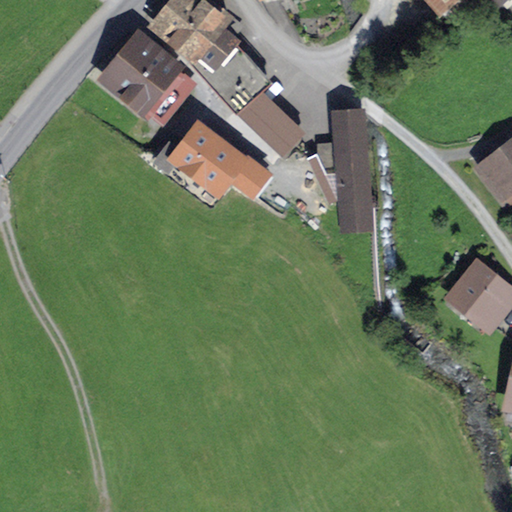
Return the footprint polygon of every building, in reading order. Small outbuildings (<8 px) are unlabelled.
[(195,0),(168,0),(147,25),(195,64),(236,113),(260,88),(216,41),(227,26),(195,0)] [(419,0),(438,22),(460,4),(457,0),(419,0)] [(475,0),(488,15),(505,0),(475,0)] [(135,39),(100,80),(152,124),(187,84),(135,39)] [(284,156),(309,129),(261,87),(237,114),(284,156)] [(333,109),(341,230),(373,228),(365,107),(333,109)] [(200,130),(180,160),(226,190),(234,178),(254,191),(266,174),(200,130)] [(511,135),(466,176),(493,207),(511,190),(511,135)] [(511,295),(479,269),(454,301),(487,326),(511,295)] [(511,355),(498,416),(511,418),(511,355)]
